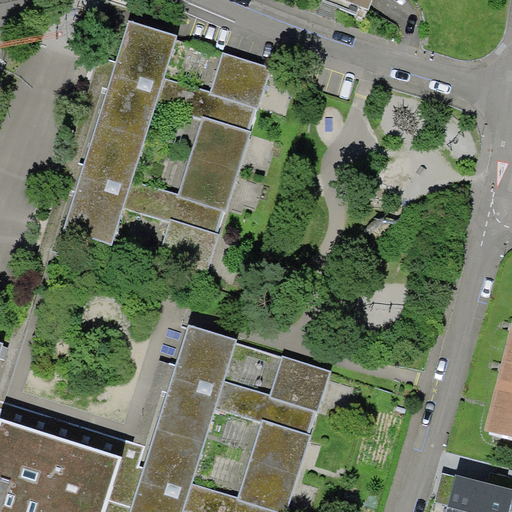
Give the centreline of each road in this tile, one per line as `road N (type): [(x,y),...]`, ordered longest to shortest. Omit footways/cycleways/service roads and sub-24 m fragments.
road 1 (residential): [(511,103),(341,59),(209,0)]
road 2 (residential): [(411,511),(487,215)]
